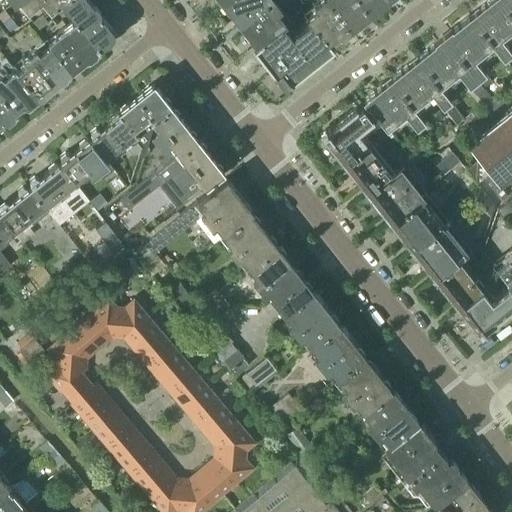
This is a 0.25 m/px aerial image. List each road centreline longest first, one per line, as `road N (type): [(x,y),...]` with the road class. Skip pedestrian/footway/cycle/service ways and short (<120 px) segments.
road 1 (residential): [(467,404),(256,143)]
road 2 (residential): [(435,0),(256,143)]
road 3 (residential): [(0,161),(172,27)]
road 4 (residential): [(256,143),(172,27)]
